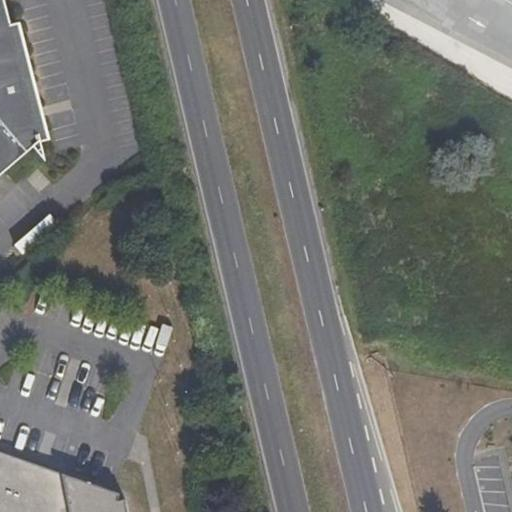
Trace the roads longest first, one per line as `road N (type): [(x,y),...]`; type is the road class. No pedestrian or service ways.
road 1 (primary): [(370,511),(244,0)]
road 2 (primary): [(175,0),(295,511)]
